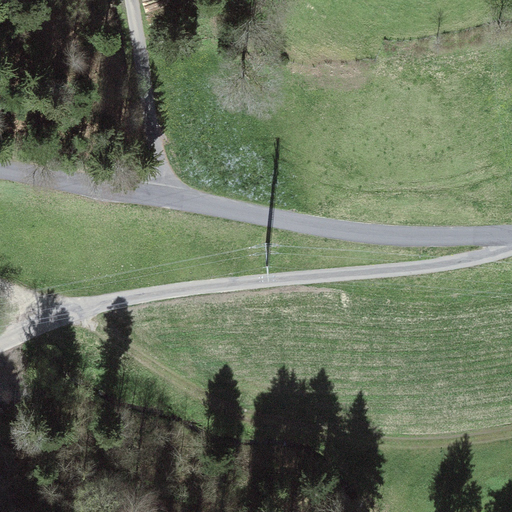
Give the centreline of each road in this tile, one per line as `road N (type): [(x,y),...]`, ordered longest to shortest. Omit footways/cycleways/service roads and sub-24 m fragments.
road 1 (track): [(0,345),(59,316),(151,294),(457,261),(511,244)]
road 2 (unclassified): [(511,236),(336,229),(0,169)]
road 3 (track): [(175,201),(150,131),(130,0)]
